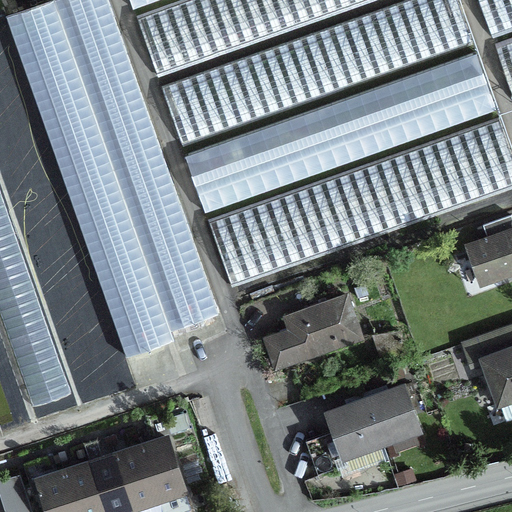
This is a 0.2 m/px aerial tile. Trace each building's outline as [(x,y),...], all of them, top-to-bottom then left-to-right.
[(126,356),(174,339),(171,329),(218,312),(107,0),(52,0),(6,17),(126,356)] [(157,75),(370,0),(181,0),(136,16),(157,75)] [(181,145),(473,42),(458,0),(403,0),(160,85),(181,145)] [(511,0),(478,0),(492,35),(511,28),(511,0)] [(511,92),(511,38),(495,45),(511,92)] [(205,211),(496,109),(476,51),(185,154),(205,211)] [(231,285),(511,185),(511,154),(499,117),(208,219),(231,285)] [(511,216),(511,214),(483,224),(488,238),(468,245),(481,282),(511,270),(511,216)] [(361,336),(346,295),(286,316),(291,329),(272,335),(268,340),(277,366),(361,336)] [(511,398),(511,325),(466,342),(473,362),(484,359),(499,403),(511,398)] [(382,361),(405,348),(399,330),(373,334),(382,361)] [(383,440),(418,428),(403,385),(368,398),(374,416),(383,440)] [(344,454),(383,440),(374,416),(368,398),(329,411),(344,454)] [(158,496),(184,488),(168,437),(142,446),(158,496)] [(134,511),(156,511),(162,510),(158,496),(142,446),(116,454),(132,505),(134,511)] [(106,511),(109,511),(132,505),(116,454),(90,463),(106,511)] [(77,511),(106,511),(90,463),(65,471),(77,511)] [(48,511),(77,511),(65,471),(38,480),(48,511)] [(33,511),(21,475),(0,481),(0,489),(7,511),(33,511)]
